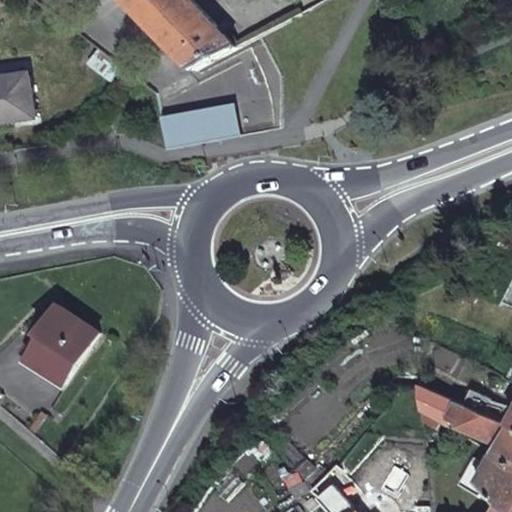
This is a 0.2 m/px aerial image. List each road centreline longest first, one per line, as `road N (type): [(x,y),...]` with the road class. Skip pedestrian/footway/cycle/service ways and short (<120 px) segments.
road 1 (secondary): [(0,250),(133,228),(170,238),(192,265)]
road 2 (secondary): [(205,210),(134,204),(0,230)]
road 3 (secondary): [(349,271),(371,238),(405,211),(511,163)]
road 4 (secondary): [(511,126),(324,195)]
road 5 (secondary): [(324,195),(301,180),(248,178),(205,210)]
road 6 (secondary): [(178,417),(228,363),(274,333)]
road 7 (secondary): [(202,293),(178,417)]
